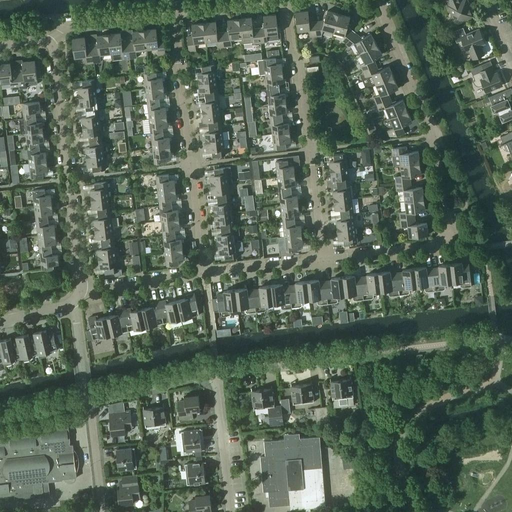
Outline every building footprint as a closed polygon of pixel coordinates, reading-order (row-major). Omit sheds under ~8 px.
[(455,24),(474,17),(467,0),(461,0),(460,0),(446,0),(449,5),(448,6),(455,24)] [(334,32),(339,14),(327,10),(324,20),(315,21),(317,36),(322,36),(323,29),(334,32)] [(317,36),(315,21),(309,22),(307,11),(295,12),(297,31),(308,30),(309,37),(317,36)] [(278,40),(277,33),(278,33),(276,14),(263,16),(264,28),(259,28),(260,42),(267,41),(278,40)] [(350,17),(339,14),(334,32),(344,35),(342,41),(345,44),(355,32),(347,26),(350,17)] [(260,42),(259,28),(252,29),(251,17),(239,18),(241,38),(242,43),(253,42),(253,43),(260,42)] [(241,38),(239,18),(227,20),(228,32),(223,33),(225,46),(231,46),(231,39),(241,38)] [(225,46),(223,33),(217,33),(215,21),(204,22),(206,42),(216,41),(217,47),(225,46)] [(206,42),(204,22),(191,24),(193,36),(187,37),(188,51),(196,50),(195,43),(206,42)] [(475,58),(484,54),(480,46),(485,44),(479,29),(466,34),(463,27),(452,32),(457,43),(462,40),(467,51),(471,50),(475,58)] [(157,29),(144,30),(147,49),(158,48),(158,55),(165,54),(163,38),(158,39),(157,29)] [(147,49),(144,30),(133,32),(134,42),(128,42),(130,58),(137,57),(136,50),(147,49)] [(362,38),(355,32),(345,44),(349,47),(354,44),(359,53),(377,44),(371,33),(362,38)] [(130,58),(128,42),(122,43),(121,33),(109,34),(111,54),(122,52),(123,59),(130,58)] [(111,54),(109,34),(97,36),(98,46),(92,46),(94,62),(101,61),(100,55),(111,54)] [(94,62),(92,46),(86,47),(85,37),(72,39),(75,58),(86,56),(87,63),(94,62)] [(382,54),(377,44),(359,53),(365,63),(360,65),(362,71),(376,65),(374,59),(382,54)] [(276,58),(263,59),(257,60),(259,75),(265,74),(265,75),(283,73),(282,63),(276,64),(276,58)] [(23,72),(18,72),(19,88),(27,87),(27,85),(37,84),(34,60),(22,62),(23,72)] [(19,88),(18,72),(12,73),(10,63),(0,64),(0,77),(1,84),(11,82),(12,89),(19,88)] [(216,80),(215,65),(202,67),(202,73),(197,73),(198,83),(216,80)] [(379,71),(376,65),(362,71),(365,78),(368,76),(372,86),(376,85),(394,77),(389,66),(379,71)] [(486,92),(502,85),(497,73),(494,74),(491,67),(483,70),(481,65),(470,69),(475,80),(473,81),(474,83),(474,84),(476,85),(477,86),(479,87),(480,87),(482,86),(483,85),(486,92)] [(156,72),(144,74),(146,89),(163,87),(162,77),(157,78),(156,72)] [(284,82),(283,73),(265,75),(267,90),(279,88),(279,83),(284,82)] [(399,88),(394,77),(376,85),(380,94),(373,97),(376,104),(390,98),(388,93),(399,88)] [(97,95),(95,79),(82,81),(83,87),(77,87),(79,97),(97,95)] [(218,95),(216,80),(198,83),(199,92),(205,92),(205,97),(218,95)] [(165,96),(163,87),(146,89),(147,104),(160,102),(159,97),(165,96)] [(280,94),(279,88),(267,90),(269,104),(286,102),(285,93),(280,94)] [(502,122),(511,117),(511,104),(510,105),(506,97),(511,94),(511,91),(511,88),(482,100),(483,105),(491,102),(492,105),(491,105),(494,113),(498,111),(502,122)] [(124,91),(128,135),(135,135),(131,90),(124,91)] [(98,110),(97,95),(79,97),(80,106),(85,106),(86,111),(98,110)] [(220,110),(218,95),(205,97),(206,102),(201,103),(202,112),(220,110)] [(392,104),(390,98),(376,104),(379,111),(385,108),(390,118),(408,111),(403,100),(392,104)] [(41,111),(40,101),(22,103),(24,119),(36,117),(35,112),(41,111)] [(160,108),(160,102),(147,104),(149,119),(167,117),(166,107),(160,108)] [(287,112),(286,102),(269,104),(270,119),(283,118),(282,113),(287,112)] [(100,125),(98,110),(86,111),(86,116),(81,117),(82,127),(100,125)] [(221,125),(220,110),(202,112),(203,122),(208,121),(209,127),(221,125)] [(412,122),(408,111),(390,118),(394,128),(387,130),(389,136),(405,134),(401,126),(412,122)] [(37,122),(36,117),(24,119),(19,119),(21,134),(26,133),(43,131),(42,122),(37,122)] [(168,126),(167,117),(149,119),(151,134),(163,132),(163,127),(168,126)] [(283,123),(283,118),(270,119),(272,134),(290,132),(289,123),(283,123)] [(117,136),(127,135),(125,121),(116,122),(117,136)] [(102,140),(100,125),(82,127),(83,136),(89,136),(89,141),(102,140)] [(223,140),(221,125),(209,127),(209,132),(204,133),(205,142),(223,140)] [(44,141),(43,131),(26,133),(27,149),(40,148),(39,142),(44,141)] [(511,131),(509,132),(509,133),(500,137),(503,143),(501,144),(501,145),(503,144),(506,150),(510,151),(511,153),(511,152),(511,131)] [(164,138),(163,132),(151,134),(153,148),(170,146),(169,137),(164,138)] [(291,142),(290,132),(272,134),(274,150),(286,148),(286,143),(291,142)] [(9,135),(12,184),(19,183),(16,135),(9,135)] [(103,154),(102,140),(89,141),(90,146),(84,147),(86,156),(103,154)] [(225,156),(223,140),(205,142),(206,152),(212,151),(212,157),(225,156)] [(172,156),(170,146),(153,148),(154,164),(167,162),(166,157),(172,156)] [(406,147),(391,148),(393,166),(401,165),(420,163),(419,151),(407,153),(406,147)] [(40,152),(40,148),(27,149),(29,163),(47,161),(46,152),(40,152)] [(348,169),(346,153),(333,155),(334,161),(329,161),(330,171),(348,169)] [(105,170),(103,154),(86,156),(87,166),(92,165),(93,171),(105,170)] [(261,160),(254,160),(256,193),(262,193),(261,160)] [(288,160),(276,162),(277,177),(295,175),(294,166),(289,166),(288,160)] [(48,171),(47,161),(29,163),(31,179),(43,177),(43,172),(48,171)] [(421,175),(420,163),(401,165),(402,176),(395,177),(396,184),(411,182),(410,176),(421,175)] [(228,183),(226,167),(214,169),(215,175),(209,175),(211,185),(228,183)] [(349,184),(348,169),(330,171),(331,180),(336,180),(337,185),(349,184)] [(169,180),(168,174),(156,176),(158,191),(176,189),(174,180),(169,180)] [(296,185),(295,175),(277,177),(279,192),(291,190),(291,185),(296,185)] [(108,182),(94,183),(95,189),(90,190),(91,199),(109,197),(108,182)] [(411,188),(411,182),(396,184),(397,191),(404,190),(405,201),(424,199),(423,187),(411,188)] [(230,198),(228,183),(211,185),(212,194),(217,194),(218,199),(230,198)] [(351,198),(349,184),(337,185),(338,190),(332,191),(334,200),(351,198)] [(45,189),(32,191),(34,206),(52,204),(51,194),(45,195),(45,189)] [(177,199),(176,189),(158,191),(160,206),(172,205),(171,199),(177,199)] [(292,196),(291,190),(279,192),(281,207),(298,205),(297,195),(292,196)] [(111,212),(109,197),(91,199),(92,209),(97,208),(98,214),(111,212)] [(232,213),(230,198),(218,199),(218,205),(213,205),(214,215),(232,213)] [(353,213),(351,198),(334,200),(335,210),(340,210),(341,215),(353,213)] [(426,211),(424,199),(405,201),(406,212),(399,212),(400,220),(415,218),(414,212),(426,211)] [(53,213),(52,204),(34,206),(35,221),(48,220),(48,214),(53,213)] [(172,210),(172,205),(160,206),(161,221),(179,219),(178,209),(172,210)] [(300,215),(298,205),(281,207),(283,222),(295,220),(294,215),(300,215)] [(268,220),(268,210),(259,211),(260,220),(268,220)] [(113,227),(111,212),(98,214),(99,219),(93,219),(94,229),(113,227)] [(233,227),(232,213),(214,215),(215,224),(220,224),(221,229),(233,227)] [(355,228),(353,213),(341,215),(341,220),(336,221),(337,230),(355,228)] [(416,224),(415,218),(400,220),(401,227),(408,226),(409,237),(428,235),(427,223),(416,224)] [(180,228),(179,219),(161,221),(163,236),(175,235),(175,229),(180,228)] [(49,225),(48,220),(35,221),(37,236),(55,233),(54,224),(49,225)] [(296,226),(295,220),(283,222),(284,237),(302,234),(301,225),(296,226)] [(114,242),(113,227),(94,229),(95,238),(101,238),(101,243),(114,242)] [(238,227),(233,227),(221,229),(222,234),(216,235),(217,244),(235,242),(238,242),(237,235),(239,235),(238,227)] [(356,244),(355,228),(337,230),(338,240),(344,239),(344,245),(356,244)] [(57,243),(55,233),(37,236),(39,251),(52,249),(51,244),(57,243)] [(303,244),(302,234),(284,237),(286,250),(280,251),(280,256),(292,255),(292,251),(298,250),(298,245),(303,244)] [(176,240),(175,235),(163,236),(165,251),(183,249),(181,239),(176,240)] [(28,237),(20,238),(22,253),(30,252),(28,237)] [(116,256),(114,242),(101,243),(102,249),(97,249),(98,259),(116,256)] [(237,258),(235,242),(217,244),(219,254),(224,253),(225,259),(237,258)] [(52,254),(52,249),(39,251),(41,266),(42,270),(54,269),(53,265),(59,264),(58,254),(52,254)] [(184,258),(183,249),(165,251),(167,266),(179,265),(178,259),(184,258)] [(118,270),(116,256),(98,259),(99,268),(104,267),(105,273),(118,272),(118,270)] [(459,263),(450,264),(453,283),(460,282),(460,286),(462,288),(471,286),(469,264),(459,265),(459,263)] [(453,283),(450,264),(441,265),(441,268),(433,269),(435,291),(444,290),(445,288),(445,284),(453,283)] [(435,291),(433,269),(424,270),(423,267),(415,268),(417,287),(424,286),(425,291),(426,292),(435,291)] [(417,287),(415,268),(405,269),(406,272),(397,273),(399,295),(408,294),(410,292),(409,288),(417,287)] [(399,295),(397,273),(388,274),(387,272),(379,273),(381,291),(388,290),(389,295),(390,296),(399,295)] [(381,291),(379,273),(369,274),(370,276),(361,277),(364,299),(372,298),(374,297),(373,292),(381,291)] [(364,299),(361,277),(352,278),(352,276),(343,277),(345,296),(352,295),(353,299),(354,300),(364,299)] [(345,296),(343,277),(334,278),(334,281),(325,282),(328,304),(337,303),(338,301),(337,296),(345,296)] [(328,304),(325,282),(316,283),(316,280),(307,281),(309,300),(316,299),(317,303),(319,305),(328,304)] [(309,300),(307,281),(298,282),(298,285),(289,286),(292,308),(301,307),(302,305),(301,301),(309,300)] [(292,308),(289,286),(280,287),(280,284),(271,285),(273,304),(281,303),(281,308),(283,309),(292,308)] [(273,304),(271,285),(262,287),(262,289),(253,290),(256,312),(265,311),(266,310),(266,305),(273,304)] [(256,312),(253,290),(244,291),(244,289),(235,290),(237,308),(244,307),(245,312),(247,314),(256,312)] [(237,308),(235,290),(226,291),(226,293),(217,294),(220,316),(229,315),(230,314),(230,309),(237,308)] [(187,298),(177,301),(181,319),(199,315),(194,294),(187,295),(187,298)] [(181,319),(177,301),(166,303),(166,300),(159,302),(164,323),(181,319)] [(164,323),(159,302),(152,303),(152,306),(142,309),(146,327),(164,323)] [(146,327),(142,309),(131,311),(131,308),(124,310),(129,331),(146,327)] [(129,331),(124,310),(117,311),(117,314),(107,316),(111,335),(129,331)] [(111,335),(107,316),(96,319),(95,316),(88,318),(91,330),(86,331),(88,340),(93,339),(111,335)] [(34,333),(35,338),(39,354),(39,358),(48,356),(51,352),(57,350),(53,332),(47,333),(46,330),(34,333)] [(39,354),(35,338),(29,339),(28,334),(16,337),(17,342),(21,358),(22,362),(30,360),(33,356),(39,354)] [(21,358),(17,342),(12,343),(11,338),(0,340),(0,347),(4,362),(4,366),(13,364),(16,360),(21,358)] [(332,400),(333,400),(334,407),(348,405),(347,398),(353,397),(351,379),(330,381),(332,400)] [(291,386),(293,404),(314,402),(312,383),(291,386)] [(274,406),(272,388),(251,391),(254,409),(268,407),(270,425),(283,424),(281,405),(274,406)] [(179,420),(193,418),(192,409),(200,408),(198,395),(184,397),(184,402),(177,402),(179,420)] [(328,406),(321,407),(323,421),(330,420),(328,406)] [(164,407),(143,409),(145,427),(166,425),(164,407)] [(323,421),(321,407),(314,408),(316,422),(323,421)] [(125,429),(132,428),(130,410),(109,413),(111,435),(126,433),(125,429)] [(68,425),(39,429),(40,432),(8,436),(8,442),(0,442),(0,496),(14,495),(15,501),(44,497),(42,483),(62,480),(62,479),(77,478),(76,472),(77,470),(77,468),(78,466),(78,464),(78,462),(78,460),(77,458),(77,456),(76,454),(75,452),(73,450),(73,445),(70,445),(70,443),(70,442),(68,425)] [(183,452),(202,450),(199,429),(181,432),(183,452)] [(325,507),(321,449),(320,436),(299,438),(299,433),(284,434),(284,439),(264,441),(265,456),(260,456),(263,492),(268,491),(269,506),(290,505),(290,510),(325,507)] [(116,450),(118,470),(137,468),(134,448),(116,450)] [(187,485),(205,483),(203,462),(185,464),(187,485)] [(122,482),(119,482),(120,491),(118,492),(119,505),(134,503),(133,498),(140,497),(138,474),(122,476),(122,482)] [(189,511),(211,511),(210,494),(195,496),(196,501),(189,502),(189,511)]
